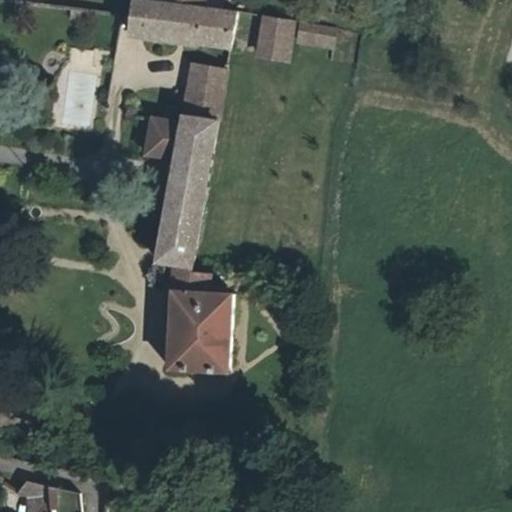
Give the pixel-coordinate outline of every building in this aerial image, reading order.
[(168,0),(167,7),(208,15),(211,0),(168,0)] [(240,54),(243,30),(245,21),(208,15),(167,7),(157,6),(147,4),(143,37),(240,54)] [(302,32),(245,21),(243,30),(271,35),(266,64),(297,70),(302,32)] [(309,34),(307,49),(343,56),(346,40),(309,34)] [(210,72),(206,103),(233,106),(237,76),(210,72)] [(233,106),(206,103),(204,116),(189,114),(189,121),(229,128),(233,106)] [(229,128),(189,121),(188,128),(142,122),(137,159),(187,166),(172,271),(191,275),(177,376),(237,385),(248,304),(221,301),(223,286),(206,283),(229,128)] [(56,511),(52,491),(28,485),(38,511),(56,511)] [(84,511),(81,500),(52,491),(56,511),(84,511)]
